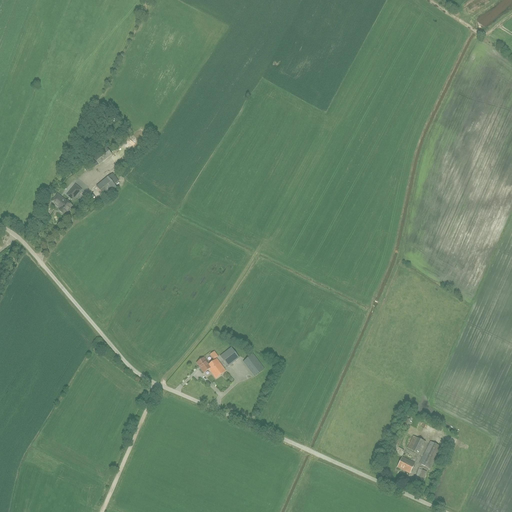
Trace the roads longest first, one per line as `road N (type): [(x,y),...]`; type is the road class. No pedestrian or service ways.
road 1 (unclassified): [(444,511),(137,373),(0,226)]
road 2 (track): [(102,511),(157,385)]
